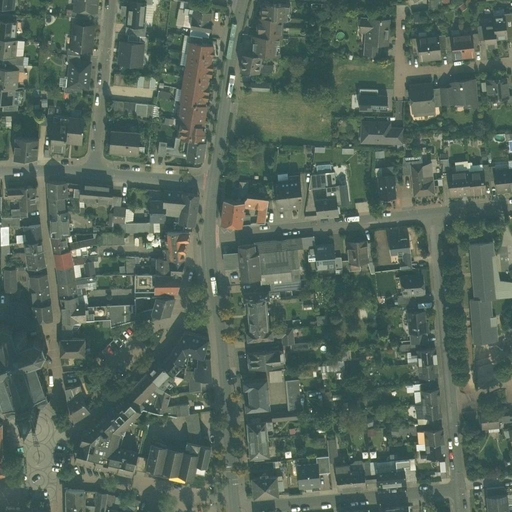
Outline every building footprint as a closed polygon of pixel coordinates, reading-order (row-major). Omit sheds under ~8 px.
[(90,11),(96,12),(96,0),(74,0),(74,5),(75,7),(75,10),(90,11)] [(129,0),(128,7),(127,15),(126,24),(144,26),(144,20),(146,3),(146,2),(137,1),(129,0)] [(185,7),(208,11),(208,5),(182,0),(181,6),(185,7)] [(441,11),(442,0),(432,0),(428,0),(428,12),(441,11)] [(262,2),(261,16),(283,17),(283,18),(286,18),(286,11),(290,11),(290,4),(262,2)] [(146,3),(144,20),(153,21),(154,4),(152,4),(146,3)] [(185,25),(191,26),(192,18),(193,18),(193,16),(189,15),(189,14),(184,13),(185,7),(181,6),(180,8),(177,23),(185,24),(185,25)] [(208,11),(185,7),(184,13),(189,14),(189,15),(193,16),(193,18),(192,18),(191,26),(192,26),(209,29),(210,30),(212,22),(210,21),(212,11),(208,11)] [(72,16),(78,17),(90,18),(90,11),(75,10),(72,9),(72,16)] [(494,16),(494,24),(496,38),(507,37),(506,33),(505,15),(494,16)] [(282,27),(283,18),(283,17),(261,16),(259,16),(258,25),(282,27)] [(381,44),(388,44),(390,19),(362,17),(361,29),(367,29),(367,42),(365,42),(364,42),(381,44)] [(0,37),(15,39),(17,21),(14,21),(0,19),(0,37)] [(80,49),(92,50),(94,24),(89,24),(77,23),(73,22),(72,36),(74,36),(73,48),(71,48),(80,49)] [(126,34),(143,35),(144,26),(126,24),(126,34)] [(497,46),(496,38),(494,24),(484,25),(485,39),(486,47),(497,46)] [(281,36),(282,27),(258,25),(258,34),(280,36),(281,36)] [(190,33),(190,35),(202,37),(202,35),(208,36),(209,29),(192,26),(190,33)] [(473,33),(462,35),(464,57),(475,55),(474,49),(473,33)] [(280,42),(280,36),(258,34),(254,34),(254,40),(253,40),(252,46),(251,46),(251,53),(279,55),(279,52),(275,52),(276,42),(280,42)] [(203,37),(202,37),(190,35),(189,35),(188,41),(190,41),(202,43),(203,37)] [(439,35),(428,36),(430,58),(441,57),(440,50),(439,35)] [(457,57),(464,57),(462,35),(451,36),(452,51),(453,58),(457,57)] [(420,60),(430,58),(428,36),(417,38),(419,53),(420,60)] [(17,39),(15,39),(0,37),(0,55),(3,56),(15,57),(15,55),(17,39)] [(120,63),(140,65),(141,53),(143,53),(144,43),(121,41),(120,49),(121,49),(120,63)] [(190,41),(188,53),(211,57),(211,55),(215,53),(212,49),(213,45),(202,43),(190,41)] [(364,54),(380,55),(381,44),(364,42),(364,54)] [(210,63),(211,57),(188,53),(186,65),(212,69),(213,63),(210,63)] [(262,54),(251,53),(243,53),(240,70),(259,71),(260,67),(262,54)] [(2,62),(10,63),(23,64),(24,56),(15,55),(15,57),(3,56),(2,62)] [(83,87),(88,88),(91,62),(80,61),(71,60),(69,73),(68,74),(68,78),(69,79),(68,86),(83,87)] [(24,65),(23,64),(10,63),(9,69),(18,70),(18,71),(24,71),(24,65)] [(211,75),(212,69),(186,65),(185,77),(207,80),(208,74),(211,75)] [(0,85),(14,87),(16,87),(18,71),(18,70),(9,69),(0,68),(0,85)] [(206,86),(207,80),(185,77),(183,88),(208,93),(209,87),(206,86)] [(487,80),(489,94),(495,93),(495,98),(507,97),(508,96),(506,78),(505,77),(488,79),(487,80)] [(466,102),(467,107),(477,107),(476,95),(476,89),(475,89),(474,79),(455,80),(455,82),(452,82),(452,86),(451,86),(453,103),(466,102)] [(249,90),(270,91),(271,83),(249,82),(249,90)] [(411,99),(412,113),(435,111),(434,106),(432,88),(432,83),(411,85),(412,99),(411,99)] [(13,103),(14,87),(0,85),(0,102),(3,103),(13,104),(13,103)] [(451,86),(440,88),(442,104),(449,103),(453,103),(451,86)] [(207,99),(208,93),(183,88),(181,100),(182,101),(203,104),(204,98),(207,99)] [(442,104),(440,88),(432,88),(434,106),(442,105),(442,104)] [(378,95),(360,95),(359,109),(387,110),(388,95),(378,95)] [(206,104),(203,104),(182,101),(180,118),(182,119),(203,122),(206,104)] [(65,150),(66,140),(69,116),(61,116),(60,122),(54,121),(55,115),(54,115),(53,119),(53,126),(50,149),(65,150)] [(78,117),(69,116),(66,140),(82,142),(85,118),(78,117)] [(183,130),(181,137),(189,138),(204,140),(205,133),(204,133),(205,128),(202,128),(203,125),(203,122),(182,119),(180,129),(183,130)] [(388,143),(395,143),(396,130),(390,130),(390,127),(390,122),(378,122),(378,121),(373,121),(373,122),(362,121),(362,122),(362,133),(366,133),(366,142),(388,142),(388,143)] [(110,151),(138,153),(140,132),(112,130),(110,151)] [(395,143),(403,144),(404,130),(396,130),(395,143)] [(362,142),(388,143),(388,142),(366,142),(366,133),(362,133),(362,142)] [(16,136),(14,158),(37,158),(39,138),(16,136)] [(166,153),(186,156),(189,138),(181,137),(176,136),(174,147),(167,146),(167,141),(160,140),(158,154),(165,155),(166,153)] [(204,140),(189,138),(186,156),(186,157),(204,159),(207,141),(204,140)] [(403,159),(402,174),(412,174),(411,164),(411,158),(403,159)] [(412,174),(414,195),(434,193),(433,179),(425,180),(424,171),(423,171),(423,163),(422,163),(411,164),(412,174)] [(379,176),(381,198),(395,197),(394,184),(395,183),(394,174),(393,166),(381,167),(382,175),(379,176)] [(497,191),(511,190),(509,169),(495,170),(496,179),(497,191)] [(451,195),(471,193),(469,172),(468,170),(449,172),(449,174),(451,195)] [(483,170),(469,172),(471,193),(485,192),(484,180),(483,170)] [(326,173),(327,187),(335,186),(335,185),(334,172),(326,173)] [(311,174),(309,189),(326,187),(327,187),(326,173),(311,174)] [(276,194),(278,208),(300,206),(298,192),(302,191),(300,177),(278,180),(280,194),(276,194)] [(48,181),(49,196),(64,196),(67,196),(66,181),(48,181)] [(73,196),(79,196),(81,183),(75,182),(73,196)] [(113,186),(98,184),(81,183),(79,196),(79,200),(97,201),(112,202),(113,196),(113,186)] [(346,184),(335,185),(335,186),(336,197),(337,204),(348,203),(346,184)] [(27,187),(17,187),(17,196),(17,197),(20,197),(21,208),(21,210),(28,209),(36,209),(35,185),(27,186),(27,187)] [(326,187),(327,198),(336,197),(335,186),(327,187),(326,187)] [(8,188),(9,188),(9,197),(17,196),(17,187),(8,188)] [(17,197),(17,196),(9,197),(9,188),(8,188),(8,198),(17,197)] [(166,212),(180,214),(183,192),(164,190),(164,200),(164,205),(166,205),(166,212)] [(180,214),(179,222),(178,222),(193,224),(195,224),(199,199),(195,198),(196,193),(183,192),(180,214)] [(247,196),(243,200),(244,200),(244,204),(260,206),(261,197),(247,195),(247,196)] [(49,196),(50,211),(65,210),(64,196),(49,196)] [(115,206),(115,207),(121,207),(121,206),(122,196),(113,196),(112,202),(112,206),(115,206)] [(260,206),(267,207),(268,198),(261,197),(260,206)] [(315,199),(317,217),(339,214),(337,204),(336,197),(327,198),(315,199)] [(243,208),(244,204),(244,200),(243,200),(225,198),(222,222),(242,225),(243,214),(244,214),(245,208),(243,208)] [(150,221),(166,221),(166,212),(166,205),(164,205),(164,200),(150,199),(150,221)] [(362,211),(370,210),(368,201),(361,202),(362,211)] [(265,222),(267,207),(260,206),(258,223),(265,222)] [(126,208),(121,207),(115,207),(114,209),(113,212),(113,222),(120,222),(125,223),(126,208)] [(12,217),(20,216),(20,217),(28,216),(28,209),(21,210),(21,208),(11,209),(12,217)] [(126,208),(125,223),(126,222),(133,222),(134,212),(130,208),(126,208)] [(50,211),(51,235),(65,235),(70,234),(68,210),(65,210),(50,211)] [(20,226),(20,217),(20,216),(12,217),(2,217),(2,226),(9,226),(20,226)] [(126,222),(127,231),(151,230),(151,229),(150,223),(148,221),(137,222),(133,222),(126,222)] [(166,230),(166,221),(150,221),(150,223),(151,229),(151,230),(166,230)] [(193,230),(193,224),(178,222),(179,222),(174,221),(173,230),(189,230),(193,230)] [(25,234),(26,241),(42,239),(41,224),(24,226),(25,234)] [(190,240),(189,230),(173,230),(168,230),(168,238),(165,238),(166,246),(163,246),(163,247),(163,251),(184,252),(186,252),(185,241),(190,240)] [(100,234),(101,244),(125,244),(124,233),(100,234)] [(17,243),(26,241),(25,234),(16,234),(17,243)] [(54,252),(68,249),(67,244),(65,235),(51,235),(52,239),(54,252)] [(314,235),(302,236),(304,248),(310,247),(315,247),(315,245),(314,235)] [(389,237),(391,254),(405,252),(410,252),(411,252),(409,235),(389,237)] [(291,269),(290,267),(289,250),(298,249),(303,248),(302,236),(272,239),(273,250),(263,252),(259,252),(259,258),(260,264),(260,265),(261,277),(260,277),(261,283),(270,282),(292,280),(291,269)] [(67,244),(68,249),(71,249),(80,247),(97,243),(97,238),(67,244)] [(26,241),(27,252),(43,249),(42,239),(26,241)] [(273,250),(272,239),(254,241),(254,244),(255,253),(259,252),(263,252),(273,250)] [(349,259),(350,269),(360,268),(359,264),(368,261),(368,258),(368,255),(366,242),(366,240),(356,241),(356,243),(348,244),(349,259)] [(511,282),(499,280),(497,280),(493,281),(491,255),(494,255),(494,254),(493,254),(492,243),(493,243),(493,242),(470,244),(473,271),(475,299),(470,299),(470,300),(471,300),(472,319),(472,320),(473,328),(472,328),(474,343),(498,340),(496,317),(492,317),(490,298),(495,298),(495,297),(495,296),(511,294),(511,282)] [(1,244),(1,253),(5,253),(12,253),(12,243),(9,243),(1,244)] [(311,259),(312,269),(328,268),(328,266),(335,265),(336,265),(335,257),(334,243),(315,245),(315,247),(310,247),(310,254),(308,254),(309,259),(311,259)] [(239,252),(241,267),(260,265),(260,264),(257,265),(256,258),(259,258),(259,252),(255,253),(254,244),(239,245),(239,247),(239,252)] [(80,247),(71,249),(72,258),(81,257),(80,247)] [(46,265),(43,249),(27,252),(26,252),(28,267),(46,265)] [(54,252),(57,266),(73,264),(72,258),(71,249),(68,249),(54,252)] [(299,266),(298,249),(289,250),(290,267),(297,267),(299,266)] [(241,267),(239,252),(224,253),(225,268),(241,267)] [(400,261),(400,268),(412,267),(410,252),(405,252),(406,261),(400,261)] [(499,280),(494,255),(491,255),(493,281),(497,280),(499,280)] [(157,271),(171,271),(171,257),(164,257),(158,257),(157,271)] [(185,258),(171,257),(171,271),(181,272),(185,258)] [(350,269),(349,259),(341,260),(342,268),(342,270),(350,269)] [(95,275),(93,261),(85,262),(86,276),(87,276),(93,275),(95,275)] [(80,263),(73,264),(75,274),(75,279),(76,279),(82,277),(80,263)] [(57,266),(59,281),(75,279),(75,274),(73,264),(57,266)] [(135,274),(134,264),(126,265),(127,274),(135,274)] [(242,279),(260,277),(261,277),(260,265),(241,267),(242,279)] [(300,268),(291,269),(292,280),(301,279),(300,268)] [(6,270),(6,291),(16,291),(15,269),(6,270)] [(32,289),(34,302),(51,302),(47,273),(30,275),(32,289)] [(135,291),(156,290),(157,274),(135,274),(139,274),(139,283),(135,283),(135,291)] [(176,290),(181,274),(171,274),(157,274),(156,290),(170,290),(176,290)] [(93,275),(87,276),(88,287),(89,289),(96,288),(94,276),(93,276),(93,275)] [(405,294),(415,294),(425,293),(424,283),(422,283),(422,275),(402,277),(403,294),(405,294)] [(86,287),(88,287),(87,276),(86,276),(82,277),(76,279),(77,288),(86,287)] [(76,279),(75,279),(59,281),(61,296),(78,294),(77,288),(76,279)] [(270,282),(271,291),(280,290),(301,288),(301,279),(292,280),(270,282)] [(78,294),(78,295),(87,294),(86,287),(77,288),(78,294)] [(243,292),(244,300),(270,298),(269,291),(269,290),(243,292)] [(271,291),(269,291),(270,298),(280,297),(280,290),(271,291)] [(73,320),(86,319),(86,305),(85,301),(79,302),(78,295),(78,294),(61,296),(62,305),(63,321),(73,320)] [(88,301),(87,294),(78,295),(79,302),(85,301),(88,301)] [(397,295),(398,304),(416,303),(415,294),(405,294),(403,294),(397,295)] [(142,309),(143,317),(153,315),(153,313),(170,313),(175,296),(168,296),(157,296),(154,308),(143,309),(142,309)] [(247,331),(247,332),(273,329),(272,329),(269,329),(266,299),(270,298),(244,300),(244,301),(247,300),(250,331),(247,331)] [(11,311),(21,315),(21,302),(11,301),(11,311)] [(52,319),(51,302),(34,302),(35,320),(52,319)] [(110,322),(111,326),(136,319),(136,303),(110,304),(110,318),(110,322)] [(95,305),(96,319),(108,318),(107,304),(95,305)] [(88,305),(86,305),(86,319),(96,319),(95,305),(88,305)] [(377,305),(360,306),(361,318),(377,317),(377,305)] [(408,312),(410,331),(426,330),(428,330),(427,321),(425,321),(424,310),(408,312)] [(327,314),(316,315),(317,324),(328,324),(327,314)] [(23,416),(24,419),(26,418),(25,416),(35,413),(36,414),(38,414),(38,411),(40,410),(39,407),(37,408),(36,405),(38,404),(43,405),(43,406),(44,407),(45,406),(44,405),(48,400),(49,401),(50,400),(50,399),(48,399),(46,394),(46,391),(48,390),(47,388),(45,389),(43,381),(44,380),(45,380),(44,378),(42,379),(39,371),(41,370),(40,368),(38,369),(38,368),(36,361),(41,358),(42,360),(44,359),(43,357),(42,357),(46,351),(48,351),(48,349),(46,349),(44,343),(43,343),(45,341),(44,339),(42,341),(36,338),(36,336),(34,336),(34,337),(34,338),(29,340),(25,331),(27,330),(27,329),(27,328),(25,329),(24,327),(22,328),(23,330),(14,333),(13,331),(12,327),(14,326),(12,324),(11,326),(5,323),(5,321),(3,320),(3,323),(0,323),(0,395),(0,396),(2,401),(3,404),(1,405),(2,407),(4,406),(7,413),(6,415),(7,415),(8,414),(13,415),(14,417),(15,416),(15,415),(15,414),(18,411),(22,414),(19,414),(20,417),(23,416)] [(71,338),(73,320),(63,321),(62,330),(61,339),(71,338)] [(293,327),(272,329),(273,329),(273,337),(282,337),(294,335),(293,327)] [(273,337),(273,329),(247,332),(248,340),(273,337)] [(185,330),(173,349),(189,353),(198,356),(203,357),(204,356),(209,337),(185,330)] [(410,331),(411,343),(418,343),(427,342),(426,330),(410,331)] [(308,342),(294,343),(294,335),(282,337),(283,344),(290,343),(291,349),(295,349),(309,348),(308,342)] [(85,338),(71,338),(61,339),(61,355),(68,355),(85,354),(85,338)] [(418,349),(418,343),(411,343),(400,344),(401,352),(401,353),(407,352),(412,351),(411,349),(418,349)] [(418,356),(419,363),(437,361),(435,347),(418,349),(411,349),(412,351),(412,357),(418,356)] [(187,366),(189,353),(173,349),(170,354),(182,365),(185,366),(187,366)] [(249,352),(250,366),(260,365),(282,363),(281,349),(249,352)] [(350,350),(341,350),(341,359),(344,359),(351,358),(350,350)] [(412,357),(412,351),(407,352),(408,364),(419,363),(418,356),(412,357)] [(173,375),(182,365),(170,354),(162,363),(173,375)] [(61,355),(62,364),(69,364),(68,355),(61,355)] [(202,380),(212,381),(210,358),(204,356),(203,357),(198,356),(197,367),(196,380),(202,380)] [(341,359),(336,359),(336,363),(320,365),(321,371),(344,369),(344,359),(341,359)] [(163,388),(176,376),(173,375),(162,363),(159,360),(147,372),(158,383),(161,386),(163,388)] [(438,375),(437,361),(419,363),(420,376),(425,376),(434,375),(438,375)] [(187,366),(185,366),(184,378),(189,379),(196,380),(197,367),(187,366)] [(269,371),(270,382),(282,381),(281,370),(269,371)] [(245,400),(246,409),(270,407),(267,377),(243,379),(244,388),(249,387),(250,400),(245,400)] [(285,380),(288,411),(299,410),(301,410),(298,378),(285,380)] [(196,380),(189,379),(191,391),(203,390),(202,380),(196,380)] [(426,388),(425,382),(407,384),(407,392),(414,391),(421,390),(421,389),(426,388)] [(67,396),(68,399),(79,392),(81,391),(80,384),(66,388),(67,396)] [(421,390),(422,403),(441,401),(439,387),(435,388),(426,388),(421,389),(421,390)] [(416,403),(422,403),(421,390),(414,391),(415,403),(416,403)] [(81,398),(79,392),(68,399),(74,420),(89,410),(85,404),(83,400),(81,398)] [(85,404),(89,410),(96,406),(89,392),(81,398),(83,400),(85,404)] [(125,394),(119,400),(134,414),(141,409),(136,405),(125,394)] [(142,408),(146,403),(136,395),(132,399),(142,408)] [(141,409),(134,414),(119,400),(89,428),(79,457),(102,462),(101,466),(133,474),(135,468),(139,455),(139,454),(138,454),(139,451),(117,446),(121,431),(131,422),(137,416),(136,414),(141,409)] [(360,400),(347,401),(348,409),(361,408),(360,400)] [(441,401),(422,403),(424,416),(429,416),(438,415),(442,415),(441,401)] [(498,412),(499,422),(511,420),(511,412),(508,408),(498,409),(498,412)] [(300,417),(299,410),(288,411),(274,412),(274,419),(300,417)] [(198,412),(190,413),(186,414),(189,440),(189,441),(202,444),(198,412)] [(498,412),(490,413),(484,413),(481,413),(482,427),(489,427),(489,425),(499,424),(499,422),(498,412)] [(375,425),(373,416),(366,418),(367,426),(375,425)] [(247,421),(249,439),(268,437),(267,427),(266,420),(260,420),(260,417),(253,418),(254,421),(247,421)] [(117,446),(139,451),(142,438),(144,426),(131,422),(121,431),(117,446)] [(375,427),(367,428),(367,436),(376,435),(375,427)] [(425,430),(426,442),(444,441),(443,427),(439,428),(430,428),(425,429),(425,430)] [(74,459),(101,466),(102,462),(79,457),(89,428),(85,428),(74,459)] [(426,442),(425,430),(417,431),(418,443),(426,442)] [(269,455),(268,437),(249,439),(251,456),(257,456),(257,459),(264,458),(263,455),(269,455)] [(328,439),(330,462),(336,462),(334,438),(328,439)] [(195,470),(205,472),(211,446),(202,444),(189,441),(187,441),(185,450),(199,453),(195,470)] [(445,455),(444,441),(426,442),(427,449),(427,456),(427,457),(445,455)] [(147,466),(193,476),(194,472),(195,470),(199,453),(185,450),(152,442),(149,457),(147,466)] [(147,466),(149,457),(139,455),(135,468),(192,481),(193,476),(147,466)] [(317,463),(318,472),(330,471),(329,464),(328,455),(317,457),(317,463)] [(350,463),(351,470),(364,468),(364,462),(363,462),(361,460),(355,460),(353,463),(350,463)] [(378,460),(370,461),(372,482),(378,481),(377,467),(378,467),(378,461),(378,460)] [(305,486),(306,487),(312,486),(311,485),(319,485),(318,472),(317,463),(298,465),(300,486),(305,486)] [(406,482),(404,465),(397,465),(390,466),(392,484),(406,482)] [(378,485),(392,484),(390,466),(378,467),(377,467),(378,481),(378,485)] [(366,482),(364,468),(351,470),(352,488),(361,487),(366,486),(366,482)] [(352,488),(351,470),(336,471),(338,489),(343,488),(343,489),(352,488)] [(0,486),(8,481),(6,473),(0,473),(0,486)] [(252,477),(254,496),(278,494),(278,488),(283,488),(282,480),(277,481),(276,475),(267,476),(267,473),(261,474),(261,476),(252,477)] [(486,488),(487,495),(505,493),(504,486),(486,488)] [(66,488),(67,504),(85,504),(85,489),(66,488)] [(96,504),(105,505),(107,493),(97,490),(96,504)] [(487,495),(488,506),(508,504),(507,493),(505,493),(487,495)] [(136,511),(140,500),(113,494),(111,507),(116,507),(115,511),(136,511)]
